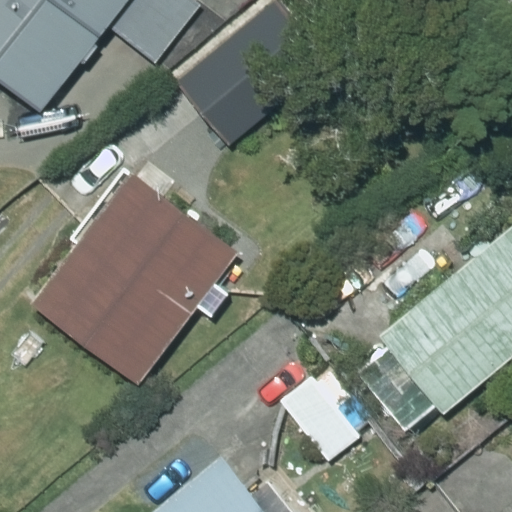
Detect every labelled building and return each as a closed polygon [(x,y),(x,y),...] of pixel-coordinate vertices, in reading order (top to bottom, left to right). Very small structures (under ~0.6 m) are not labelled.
[(0,0),(0,61),(57,106),(138,0),(0,0)] [(292,0),(273,0),(187,74),(241,138),(339,55),(292,0)] [(145,165),(45,297),(153,379),(253,248),(145,165)] [(457,407),(511,362),(511,232),(395,330),(457,407)] [(292,396),(338,455),(369,431),(323,372),(292,396)] [(287,511),(236,450),(160,511),(287,511)]
